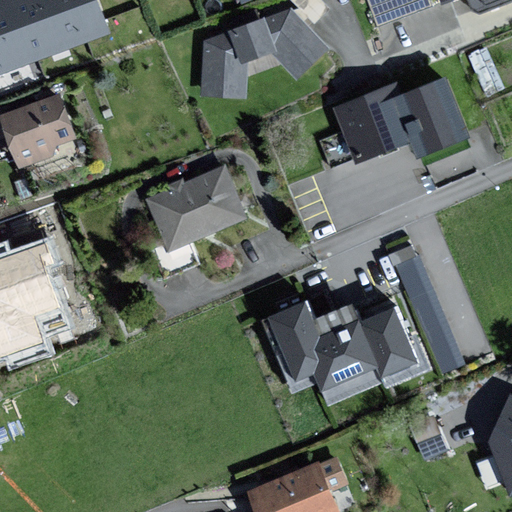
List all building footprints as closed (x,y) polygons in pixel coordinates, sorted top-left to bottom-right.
[(103,0),(5,0),(0,2),(0,77),(117,35),(103,0)] [(370,0),(377,17),(425,0),(370,0)] [(330,47),(295,10),(212,41),(208,90),(248,93),(251,56),(275,46),(301,74),(330,47)] [(407,95),(402,84),(344,107),(365,158),(422,134),(429,151),(476,132),(454,76),(407,95)] [(78,134),(64,95),(11,114),(28,159),(60,147),(58,141),(78,134)] [(248,216),(228,167),(153,197),(173,246),(248,216)] [(466,361),(422,256),(419,257),(415,247),(397,254),(445,369),(466,361)] [(418,335),(405,306),(370,321),(362,303),(324,319),(315,300),(272,318),(302,386),(323,376),(333,398),(392,372),(396,381),(436,364),(423,333),(418,335)] [(511,401),(494,440),(511,480),(511,401)] [(340,511),(345,510),(325,460),(256,488),(266,511),(263,511),(340,511)]
